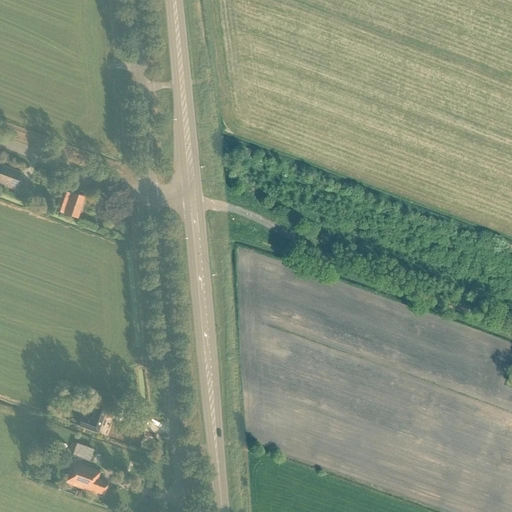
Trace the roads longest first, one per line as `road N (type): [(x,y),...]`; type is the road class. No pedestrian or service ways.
road 1 (track): [(198,198),(256,218),(335,261),(511,327)]
road 2 (unclassified): [(181,511),(152,196)]
road 3 (primary): [(186,198),(218,477)]
road 4 (primary): [(218,477),(198,198)]
road 5 (primary): [(198,198),(179,0)]
road 6 (primary): [(169,0),(186,198)]
road 7 (unclassified): [(152,196),(133,0)]
road 8 (tertiary): [(152,196),(0,141)]
